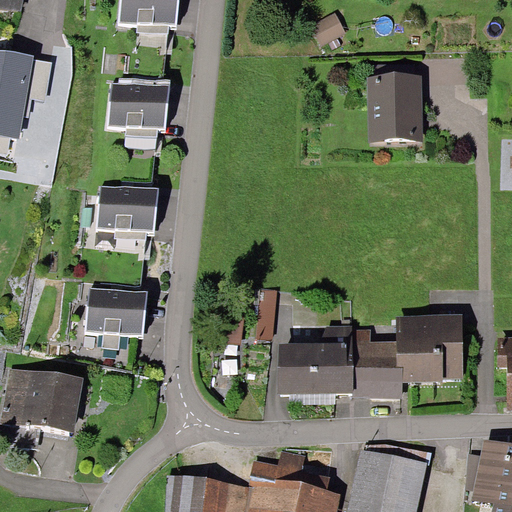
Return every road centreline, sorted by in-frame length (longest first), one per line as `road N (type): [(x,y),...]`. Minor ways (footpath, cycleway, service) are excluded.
road 1 (residential): [(210,0),(176,371),(184,432)]
road 2 (residential): [(184,432),(511,422)]
